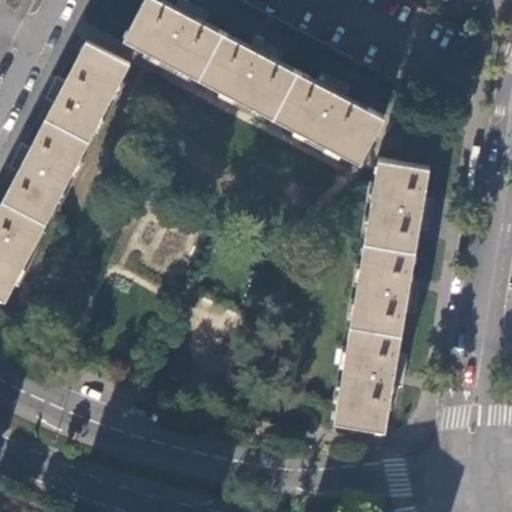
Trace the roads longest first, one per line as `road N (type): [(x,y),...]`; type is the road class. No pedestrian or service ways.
road 1 (secondary): [(475,462),(357,477),(246,472),(121,439),(0,389)]
road 2 (secondary): [(475,462),(511,151)]
road 3 (secondary): [(0,446),(69,481),(166,511)]
